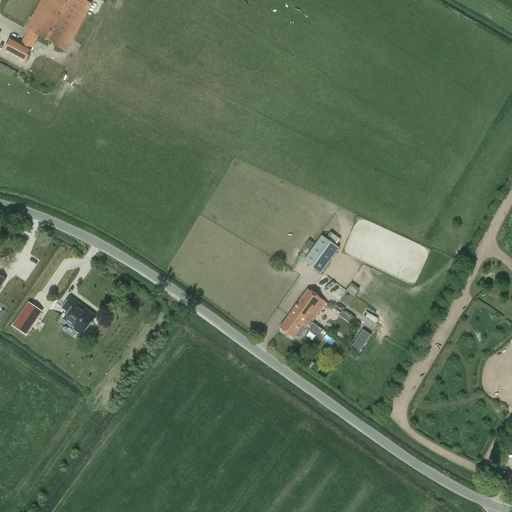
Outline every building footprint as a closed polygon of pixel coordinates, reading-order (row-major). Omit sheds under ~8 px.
[(66,51),(91,6),(92,4),(83,0),(41,0),(26,29),(28,31),(20,46),(10,40),(7,44),(6,46),(4,50),(26,62),(28,58),(29,56),(31,52),(28,50),(32,43),(34,44),(38,36),(66,51)] [(303,261),(308,265),(321,274),(339,248),(321,236),(303,261)] [(313,243),(309,240),(305,246),(309,249),(313,243)] [(351,285),(349,287),(346,291),(354,296),(357,293),(358,291),(351,285)] [(294,309),(312,322),(326,303),(308,289),(294,309)] [(64,318),(84,333),(94,320),(81,310),(83,308),(70,298),(62,307),(68,312),(64,318)] [(42,312),(28,303),(12,326),(26,335),(42,312)] [(312,322),(294,309),(279,329),(292,338),(302,325),(307,329),(312,322)] [(365,317),(375,323),(378,319),(367,313),(365,317)] [(363,330),(350,348),(359,354),(371,336),(363,330)]
